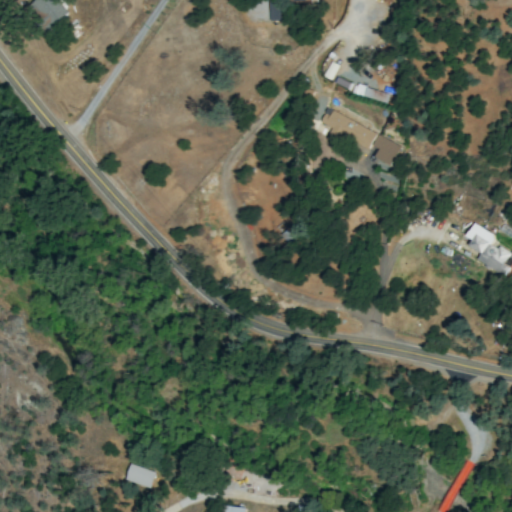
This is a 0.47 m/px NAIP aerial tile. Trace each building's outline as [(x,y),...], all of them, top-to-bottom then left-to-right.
[(33,0),(30,2),(45,27),(65,14),(56,0),(33,0)] [(286,20),(286,9),(303,9),(302,0),(268,0),(269,20),(286,20)] [(341,148),(345,140),(366,151),(376,133),(326,107),(319,122),(330,128),(324,139),(341,148)] [(373,157),(390,165),(398,144),(375,135),(371,145),(377,148),(373,157)] [(506,275),(511,261),(511,253),(491,244),(495,235),(472,224),(466,237),(472,240),(468,247),(480,252),(476,261),(506,275)] [(155,472),(130,464),(125,480),(150,488),(155,472)]
